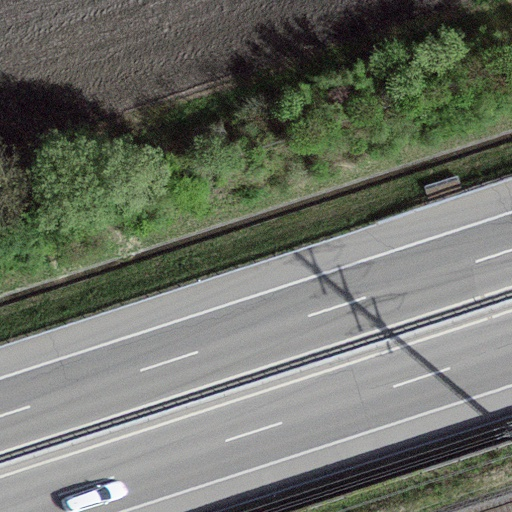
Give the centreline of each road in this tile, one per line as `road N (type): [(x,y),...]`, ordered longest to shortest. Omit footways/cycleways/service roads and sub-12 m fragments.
road 1 (motorway): [(511,248),(0,417)]
road 2 (motorway): [(3,511),(511,346)]
